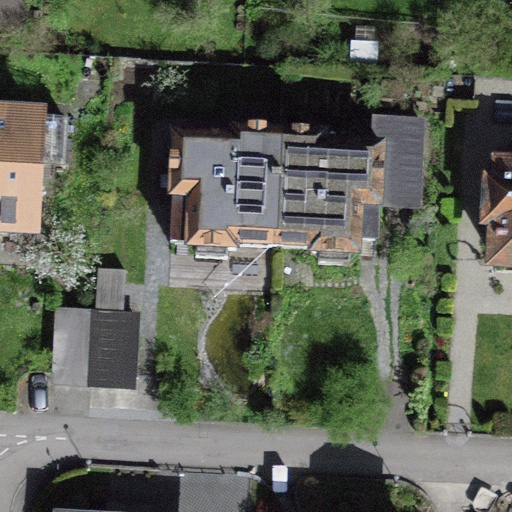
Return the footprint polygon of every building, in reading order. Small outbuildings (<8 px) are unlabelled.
[(17,0),(0,0),(0,28),(26,15),(17,0)] [(68,122),(0,118),(0,229),(32,232),(36,166),(65,168),(68,122)] [(326,138),(279,135),(274,247),(312,248),(312,253),(320,254),(320,263),(349,264),(349,255),(358,256),(359,242),(377,242),(379,197),(419,199),(424,123),(383,121),(381,149),(326,146),(326,138)] [(235,245),(274,247),(279,135),(233,133),(233,140),(176,138),(175,175),(157,174),(156,195),(174,196),(172,245),(198,246),(197,256),(226,257),(227,249),(235,249),(235,245)] [(511,155),(502,155),(500,188),(492,188),(490,223),(498,223),(496,264),(511,264),(511,155)] [(99,270),(96,315),(92,375),(133,378),(137,317),(124,317),(126,271),(99,270)] [(56,374),(92,375),(96,315),(60,314),(56,374)]
